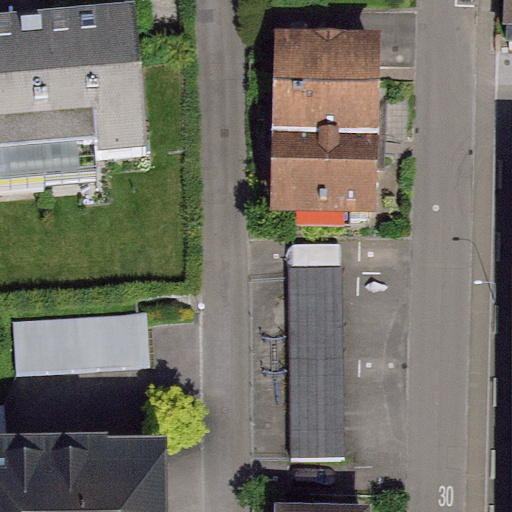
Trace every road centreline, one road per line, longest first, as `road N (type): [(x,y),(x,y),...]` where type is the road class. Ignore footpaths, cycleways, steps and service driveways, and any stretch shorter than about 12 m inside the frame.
road 1 (residential): [(216,0),(228,511)]
road 2 (residential): [(447,0),(437,511)]
